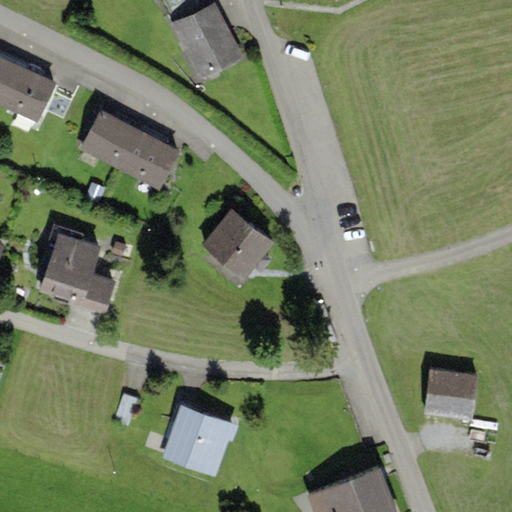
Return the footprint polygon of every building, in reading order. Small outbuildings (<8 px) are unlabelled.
[(214,0),(169,19),(195,79),(240,60),(214,0)] [(20,61),(0,52),(0,101),(2,103),(20,61)] [(62,79),(20,61),(2,103),(43,121),(62,79)] [(142,128),(102,108),(83,145),(124,165),(142,128)] [(183,148),(142,128),(124,165),(164,185),(183,148)] [(275,239),(229,202),(204,232),(249,270),(275,239)] [(57,230),(39,289),(105,309),(123,250),(57,230)] [(480,375),(431,369),(426,411),(476,417),(480,375)] [(235,420),(183,403),(165,457),(218,474),(235,420)] [(398,511),(379,466),(316,492),(324,511),(398,511)]
